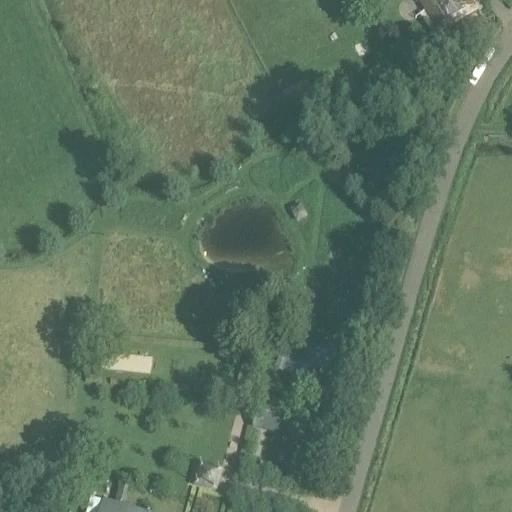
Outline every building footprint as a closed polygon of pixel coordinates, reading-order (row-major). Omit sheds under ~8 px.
[(467,0),(415,0),(438,34),(474,9),(467,0)] [(294,113),(312,103),(303,86),(285,95),(294,113)] [(346,357),(274,337),(268,358),(339,378),(346,357)] [(319,415),(262,398),(253,430),(310,446),(319,415)] [(225,470),(200,463),(193,489),(218,496),(225,470)] [(100,511),(140,511),(103,501),(100,511)]
